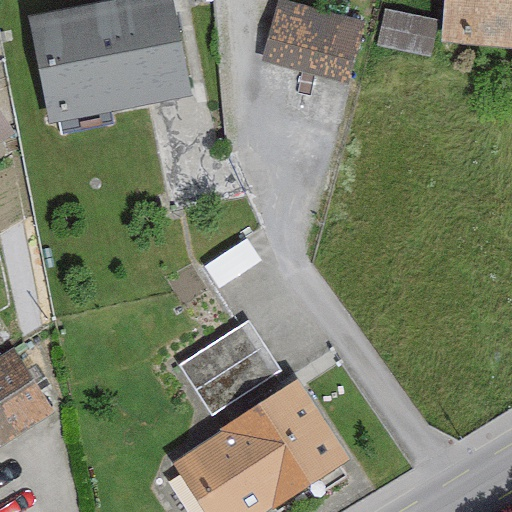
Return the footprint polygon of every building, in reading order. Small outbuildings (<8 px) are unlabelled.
[(165,0),(159,0),(25,30),(47,129),(188,98),(165,0)] [(511,0),(445,0),(442,55),(511,59),(511,0)] [(344,86),(357,33),(276,14),(263,67),(344,86)] [(428,27),(382,19),(376,53),(421,61),(428,27)] [(255,269),(240,247),(202,273),(217,295),(255,269)] [(278,377),(246,330),(180,375),(212,422),(278,377)] [(0,452),(51,419),(11,358),(0,365),(0,452)] [(276,511),(347,464),(296,389),(171,473),(197,511),(276,511)]
